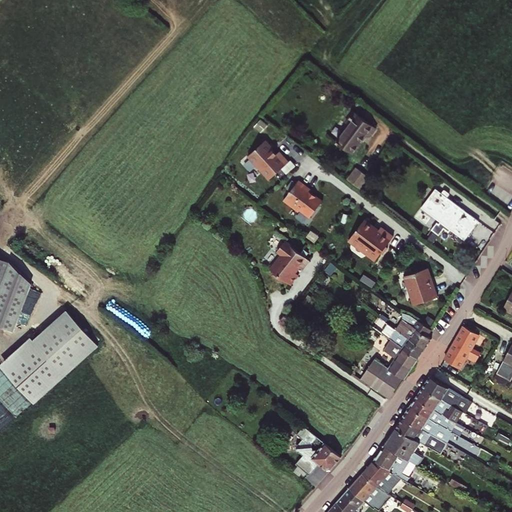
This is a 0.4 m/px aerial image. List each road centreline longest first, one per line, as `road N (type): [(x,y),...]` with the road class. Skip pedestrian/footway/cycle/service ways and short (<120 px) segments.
road 1 (residential): [(314,511),(475,289)]
road 2 (residential): [(312,164),(475,289)]
